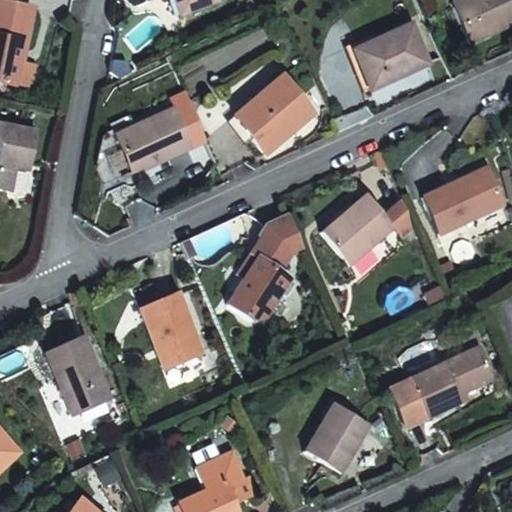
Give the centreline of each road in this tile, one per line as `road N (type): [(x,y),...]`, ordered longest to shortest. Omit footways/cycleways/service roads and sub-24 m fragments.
road 1 (residential): [(77,268),(511,73)]
road 2 (residential): [(77,268),(55,228),(99,0)]
road 3 (residential): [(511,437),(343,511)]
